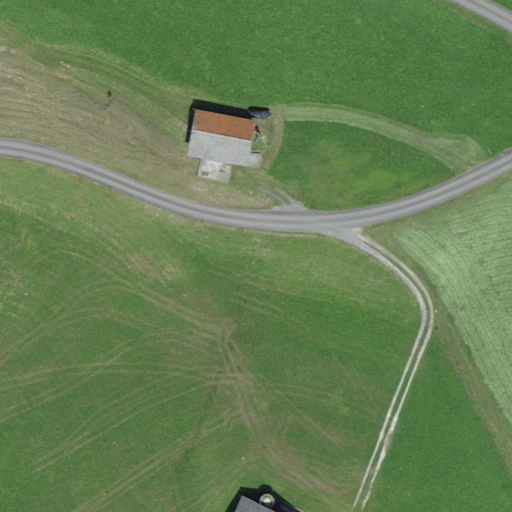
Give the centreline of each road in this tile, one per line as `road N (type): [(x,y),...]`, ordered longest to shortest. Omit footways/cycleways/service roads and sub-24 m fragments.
road 1 (unclassified): [(0,147),(72,163),(187,209),(265,222),(378,214),(511,161)]
road 2 (track): [(358,511),(426,331),(427,304),(385,254),(246,174)]
